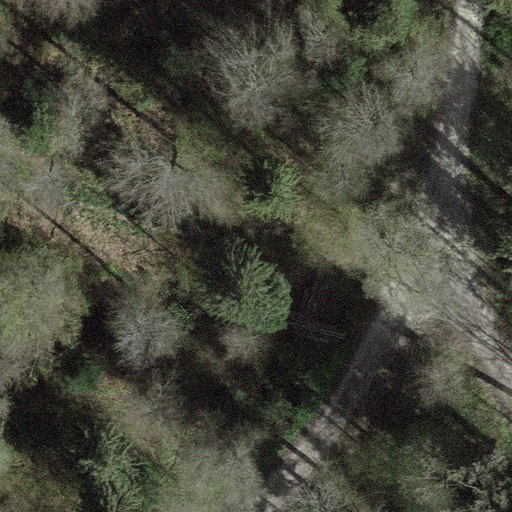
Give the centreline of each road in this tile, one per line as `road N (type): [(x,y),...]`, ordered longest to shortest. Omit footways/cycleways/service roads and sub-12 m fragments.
road 1 (track): [(245,511),(365,371),(405,301),(434,233),(468,0)]
road 2 (track): [(434,233),(511,402)]
